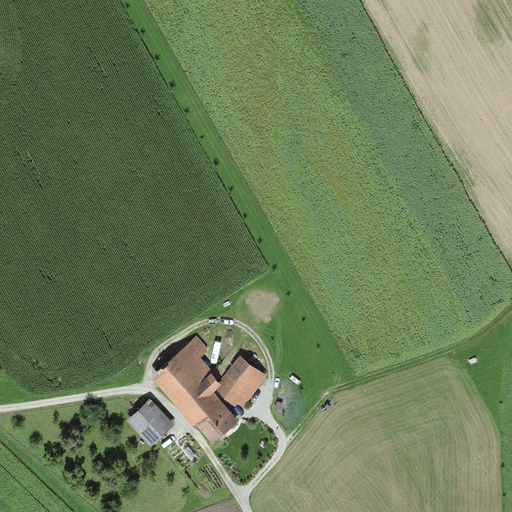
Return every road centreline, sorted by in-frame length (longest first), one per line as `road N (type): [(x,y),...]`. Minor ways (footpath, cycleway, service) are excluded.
road 1 (track): [(241,501),(282,447),(267,413),(273,366),(261,340),(213,319),(186,329),(147,364),(143,387)]
road 2 (track): [(248,511),(208,449),(152,386),(0,407)]
road 3 (track): [(282,447),(333,391),(454,348),(511,306)]
